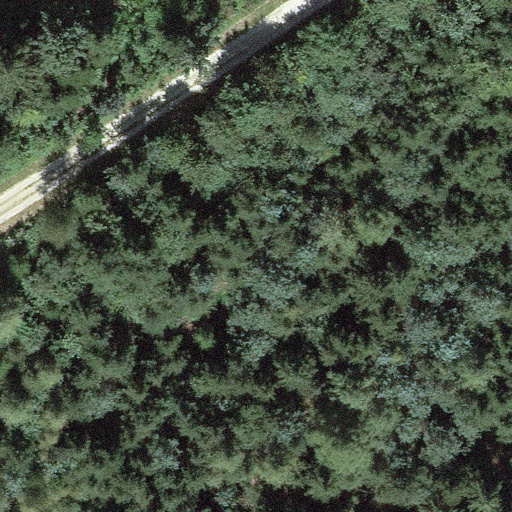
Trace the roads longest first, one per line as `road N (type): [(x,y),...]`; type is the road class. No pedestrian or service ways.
road 1 (track): [(0,211),(325,0)]
road 2 (track): [(288,27),(133,0)]
